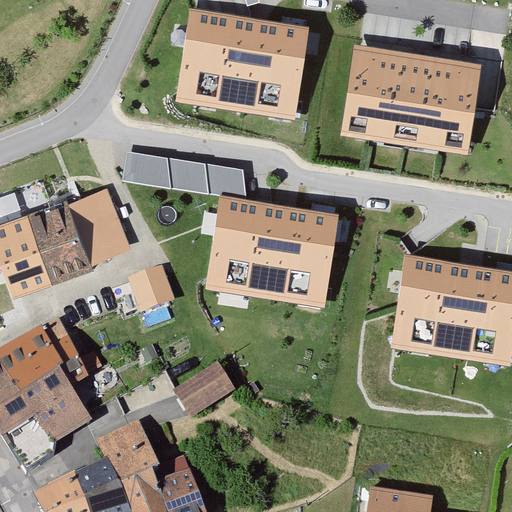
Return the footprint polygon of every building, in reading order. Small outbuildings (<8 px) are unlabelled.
[(311,33),(193,15),(179,105),(296,124),(311,33)] [(484,70),(359,48),(343,136),(468,157),(484,70)] [(124,178),(245,194),(243,166),(129,148),(124,178)] [(69,209),(90,267),(127,248),(107,194),(69,209)] [(338,212),(221,195),(209,282),(326,298),(338,212)] [(68,207),(0,231),(0,259),(14,297),(91,269),(90,267),(69,209),(68,207)] [(511,274),(409,259),(398,335),(511,354),(511,274)] [(174,300),(163,266),(128,278),(139,312),(174,300)] [(41,320),(0,343),(0,430),(2,434),(40,411),(53,432),(93,408),(41,320)] [(219,364),(175,390),(191,416),(235,391),(219,364)] [(96,440),(107,458),(120,481),(154,468),(161,465),(140,419),(96,440)] [(107,458),(75,474),(90,511),(130,511),(122,484),(120,481),(107,458)] [(207,511),(192,467),(157,480),(167,511),(207,511)] [(167,511),(157,480),(154,468),(120,481),(122,484),(130,511),(167,511)] [(90,511),(75,474),(36,491),(44,511),(90,511)] [(433,511),(435,499),(369,490),(365,511),(433,511)]
